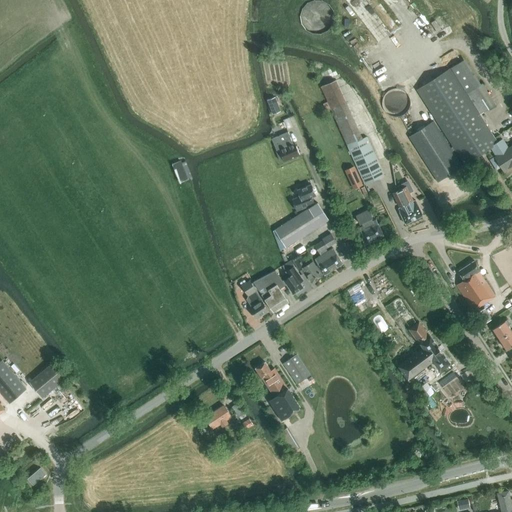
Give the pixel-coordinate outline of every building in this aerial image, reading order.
[(442,13),(431,18),(437,29),(448,23),(442,13)] [(433,121),(409,137),(438,182),(462,166),(452,151),(455,149),(464,165),(491,147),(497,156),(498,157),(492,161),(498,171),(502,168),(504,172),(511,167),(511,146),(508,149),(502,140),(497,143),(480,115),(496,105),(482,83),(481,84),(466,94),(450,68),(416,90),(453,147),(451,148),(433,121)] [(275,97),(267,100),(273,114),(280,111),(275,97)] [(280,160),(283,162),(300,155),(295,144),(292,145),(288,132),(273,138),(278,153),(281,152),(282,155),(278,157),(280,160)] [(357,140),(346,144),(365,185),(365,184),(369,192),(373,190),(370,182),(384,176),(384,175),(367,137),(363,139),(358,141),(357,140)] [(180,182),(188,179),(181,163),(181,161),(173,164),(180,182)] [(185,162),(181,163),(188,179),(190,178),(192,177),(186,161),(185,162)] [(354,189),(364,185),(355,165),(344,170),(354,189)] [(296,211),(315,204),(312,197),(316,196),(311,184),(298,190),(299,193),(300,196),(292,199),(296,211)] [(398,209),(406,224),(423,216),(415,200),(412,202),(412,201),(413,200),(406,187),(393,193),(400,207),(401,206),(402,207),(398,209)] [(280,251),(286,247),(329,220),(318,203),(273,231),(280,251)] [(372,221),(371,218),(373,217),(369,208),(355,215),(360,225),(362,224),(363,225),(359,227),(367,243),(383,235),(375,219),(372,221)] [(319,253),(326,248),(336,242),(331,233),(322,239),(323,241),(315,246),(319,253)] [(333,248),(327,251),(321,255),(315,259),(325,274),(343,263),(333,248)] [(301,253),(292,259),(297,266),(303,274),(305,272),(312,282),(322,276),(314,262),(308,266),(301,253)] [(285,263),(288,267),(294,263),(292,259),(285,263)] [(473,310),(495,296),(479,271),(480,270),(474,261),(458,271),(464,280),(456,285),(473,310)] [(293,294),(303,288),(300,283),(304,280),(294,265),(285,271),(289,277),(284,281),(293,294)] [(285,285),(275,270),(253,282),(259,290),(263,288),(266,292),(262,294),(273,312),(289,302),(280,288),(285,285)] [(249,295),(256,290),(250,281),(243,285),(249,295)] [(250,309),(256,320),(269,311),(263,301),(256,290),(249,295),(247,299),(253,307),(250,309)] [(473,315),(481,327),(492,319),(485,307),(473,315)] [(500,339),(511,332),(508,326),(510,325),(507,320),(500,324),(498,325),(499,325),(493,329),(500,339)] [(430,336),(419,322),(409,329),(418,342),(419,341),(424,348),(399,366),(409,378),(433,360),(438,367),(440,370),(450,363),(430,336)] [(511,332),(500,339),(507,350),(511,346),(511,332)] [(297,384),(306,377),(311,375),(297,354),(283,363),(297,384)] [(2,360),(0,361),(0,391),(10,404),(27,389),(2,360)] [(42,398),(67,378),(54,362),(29,382),(42,398)] [(271,371),(265,362),(256,368),(272,393),(272,392),(275,396),(269,401),(282,421),(301,408),(275,369),(271,371)] [(420,397),(423,400),(429,395),(422,385),(415,390),(420,397)] [(239,417),(245,412),(239,402),(232,407),(239,417)] [(223,427),(228,423),(226,420),(231,416),(224,405),(206,417),(213,428),(221,423),(223,427)] [(254,425),(249,418),(243,423),(247,429),(254,425)] [(291,453),(301,448),(288,427),(279,432),(291,453)] [(33,485),(46,474),(41,467),(28,478),(33,485)] [(511,511),(511,507),(508,491),(498,493),(501,511),(498,511),(511,511)] [(470,507),(468,499),(457,501),(459,510),(470,507)]
